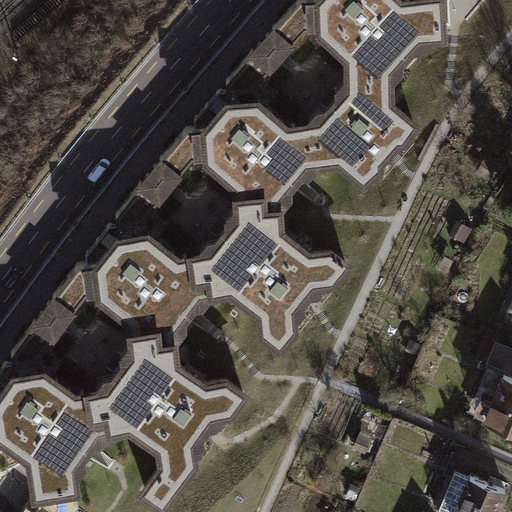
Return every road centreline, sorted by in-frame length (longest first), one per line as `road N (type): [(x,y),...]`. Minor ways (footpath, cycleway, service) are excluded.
road 1 (track): [(271,511),(423,181),(511,45)]
road 2 (secondary): [(0,288),(87,169),(234,0)]
